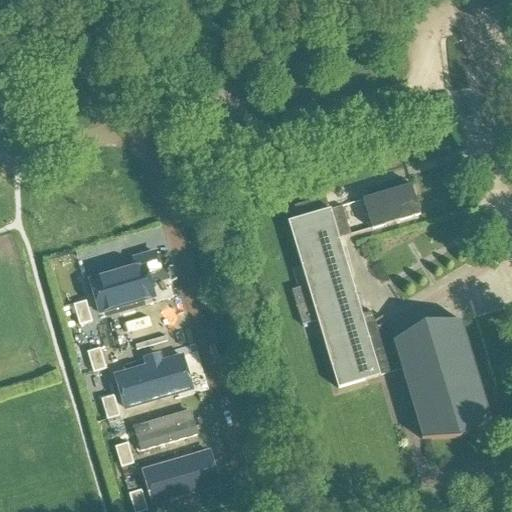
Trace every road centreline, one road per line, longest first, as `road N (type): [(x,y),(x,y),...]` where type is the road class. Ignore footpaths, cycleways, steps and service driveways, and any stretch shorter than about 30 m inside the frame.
road 1 (unclassified): [(142,125),(247,497)]
road 2 (unclassified): [(467,9),(249,74),(212,105),(142,125)]
road 3 (unclassified): [(142,125),(12,165),(0,161)]
road 4 (tertiary): [(511,160),(477,45)]
